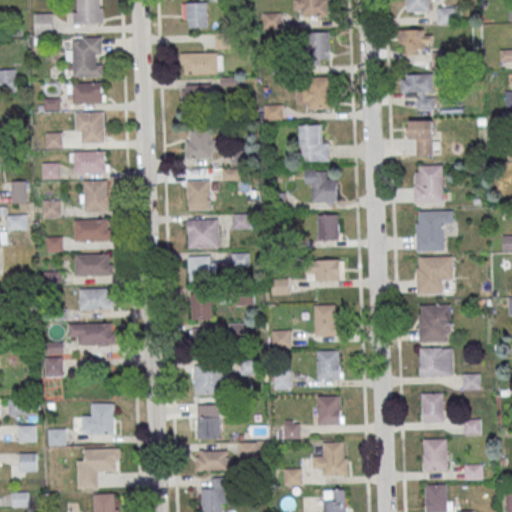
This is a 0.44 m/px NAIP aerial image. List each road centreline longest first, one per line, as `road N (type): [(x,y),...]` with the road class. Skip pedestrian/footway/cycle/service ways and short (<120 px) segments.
road 1 (residential): [(384,511),(365,0)]
road 2 (residential): [(157,511),(138,0)]
